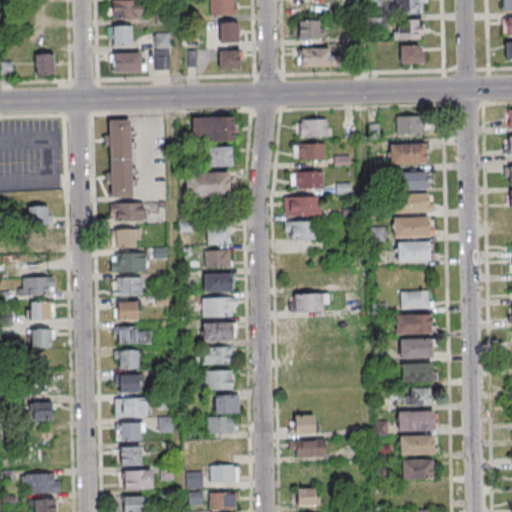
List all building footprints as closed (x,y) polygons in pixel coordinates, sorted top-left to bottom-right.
[(141,18),(141,0),(108,0),(108,18),(141,18)] [(235,0),(209,0),(209,15),(236,15),(235,0)] [(425,14),(424,0),(396,0),(396,14),(425,14)] [(511,0),(501,0),(501,10),(511,9),(511,0)] [(511,16),(502,17),(502,36),(511,35),(511,16)] [(296,38),(319,38),(319,20),(296,20),(296,38)] [(422,20),(395,20),(395,38),(422,38),(422,20)] [(217,41),(236,41),(236,22),(217,22),(217,41)] [(108,26),(108,45),(131,45),(131,26),(108,26)] [(398,64),(422,64),(422,45),(398,45),(398,64)] [(329,48),(298,48),(298,66),(340,66),(340,56),(329,56),(329,48)] [(238,68),(238,50),(217,50),(217,68),(238,68)] [(34,74),(53,74),(53,53),(34,53),(34,74)] [(111,53),(111,71),(141,71),(141,53),(111,53)] [(168,69),(168,53),(155,53),(155,69),(168,69)] [(12,74),(12,62),(1,62),(1,74),(12,74)] [(189,117),(189,140),(232,140),(232,117),(189,117)] [(395,135),(423,135),(423,117),(395,117),(395,135)] [(130,119),(107,120),(108,198),(131,197),(130,119)] [(294,119),(294,137),(326,137),(326,119),(294,119)] [(293,143),(293,160),(324,160),(324,143),(293,143)] [(389,145),(389,165),(425,165),(425,145),(389,145)] [(204,146),(204,166),(232,166),(232,146),(204,146)] [(290,171),(290,190),(322,190),(322,171),(290,171)] [(228,196),(228,172),(185,172),(185,196),(228,196)] [(425,188),(425,172),(398,172),(398,188),(425,188)] [(431,213),(431,194),(397,194),(397,213),(431,213)] [(283,217),(319,217),(319,197),(283,197),(283,217)] [(109,203),(109,221),(145,221),(145,203),(109,203)] [(47,206),(27,206),(27,224),(47,224),(47,206)] [(392,218),(392,238),(431,238),(431,218),(392,218)] [(318,241),(318,222),(284,222),(284,241),(318,241)] [(206,224),(206,245),(228,245),(228,224),(206,224)] [(138,247),(138,228),(110,228),(110,247),(138,247)] [(429,242),(396,242),(396,261),(429,261),(429,242)] [(47,261),(47,248),(23,248),(23,261),(47,261)] [(204,251),(204,268),(230,268),(230,251),(204,251)] [(110,271),(146,271),(146,253),(110,253),(110,271)] [(201,293),(231,293),(231,274),(201,274),(201,293)] [(19,277),(19,297),(53,297),(53,277),(19,277)] [(112,294),(141,294),(141,277),(112,277),(112,294)] [(399,309),(429,309),(429,292),(399,292),(399,309)] [(286,295),(286,312),(326,312),(326,295),(286,295)] [(201,299),(201,318),(233,318),(233,299),(201,299)] [(136,301),(114,301),(114,319),(136,319),(136,301)] [(25,321),(51,321),(51,303),(25,303),(25,321)] [(431,334),(431,316),(397,316),(397,334),(431,334)] [(233,324),(202,324),(202,343),(233,343),(233,324)] [(115,327),(115,343),(135,343),(135,327),(115,327)] [(30,330),(30,348),(52,348),(52,330),(30,330)] [(431,358),(431,340),(398,340),(398,358),(431,358)] [(201,365),(230,365),(230,348),(201,348),(201,365)] [(137,367),(137,350),(115,350),(115,367),(137,367)] [(433,363),(399,363),(399,381),(433,381),(433,363)] [(203,390),(231,390),(231,372),(203,372),(203,390)] [(115,374),(115,392),(138,392),(138,374),(115,374)] [(406,387),(406,404),(430,404),(430,387),(406,387)] [(215,412),(237,412),(237,396),(215,396),(215,412)] [(146,416),(146,399),(113,399),(113,416),(146,416)] [(51,402),(27,402),(27,419),(51,419),(51,402)] [(396,410),(396,431),(436,431),(436,410),(396,410)] [(157,431),(172,431),(172,415),(157,415),(157,431)] [(236,433),(236,416),(206,416),(206,433),(236,433)] [(313,434),(313,416),(291,416),(291,434),(313,434)] [(143,422),(115,422),(115,440),(143,440),(143,422)] [(398,435),(398,455),(437,455),(437,435),(398,435)] [(289,440),(289,457),(324,457),(324,440),(289,440)] [(118,465),(140,465),(140,446),(118,446),(118,465)] [(432,460),(400,460),(400,479),(432,479),(432,460)] [(209,483),(236,483),(236,464),(209,464),(209,483)] [(121,488),(151,488),(151,470),(121,470),(121,488)] [(201,472),(186,472),(186,488),(201,488),(201,472)] [(57,473),(22,473),(22,493),(57,493),(57,473)] [(400,485),(400,504),(433,504),(433,485),(400,485)] [(317,488),(294,488),(295,505),(317,505),(317,488)] [(208,492),(208,509),(236,509),(236,492),(208,492)] [(200,506),(200,494),(188,494),(188,506),(200,506)] [(142,511),(142,495),(120,495),(119,511),(142,511)] [(54,511),(55,498),(31,498),(31,511),(54,511)]
